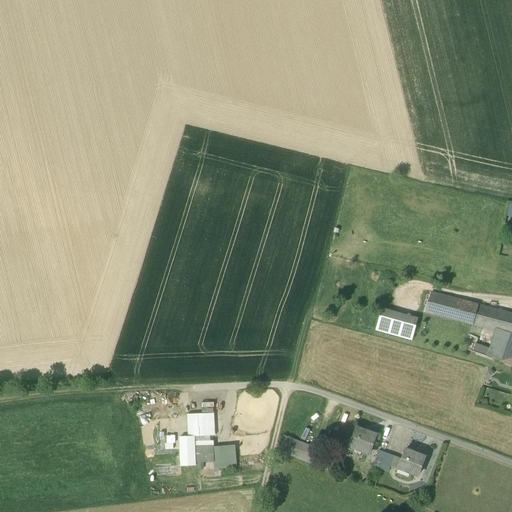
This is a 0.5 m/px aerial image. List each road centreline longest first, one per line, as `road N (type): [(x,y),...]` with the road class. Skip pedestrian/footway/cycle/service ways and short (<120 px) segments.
road 1 (track): [(289,385),(0,399)]
road 2 (residential): [(511,465),(289,385)]
road 3 (track): [(289,385),(258,511)]
